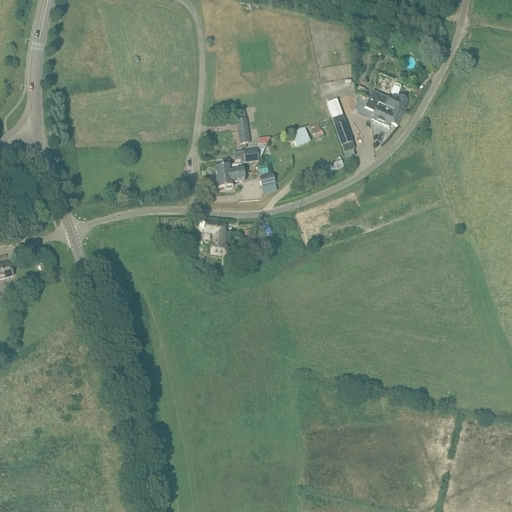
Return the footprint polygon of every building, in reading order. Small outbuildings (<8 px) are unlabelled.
[(372,92),(369,99),(379,103),(403,113),(408,100),(401,97),(399,96),(399,97),(397,97),(401,88),(401,86),(397,84),(395,85),(391,94),(389,99),(373,92),(372,92)] [(364,89),(358,87),(355,93),(361,95),(364,89)] [(324,121),(318,98),(295,105),(301,128),(324,121)] [(397,127),(403,113),(379,103),(368,99),(365,108),(375,113),(372,120),(389,128),(391,124),(397,127)] [(286,103),(261,108),(263,119),(288,115),(286,103)] [(342,116),(332,120),(344,153),(354,149),(342,116)] [(222,127),(214,129),(217,144),(233,141),(233,143),(245,141),(243,128),(247,128),(246,120),(221,125),(222,127)] [(305,128),(290,133),(293,138),(297,147),(308,143),(311,142),(305,128)] [(215,168),(216,178),(244,174),(243,163),(258,161),(267,144),(259,145),(260,151),(233,155),(235,165),(229,166),(229,161),(220,162),(221,167),(215,168)] [(343,162),(328,167),(321,169),(323,176),(345,168),(343,162)] [(245,181),(244,174),(216,178),(218,189),(225,188),(225,189),(227,190),(231,190),(232,188),(232,186),(234,186),(233,183),(245,181)] [(275,185),(273,175),(259,179),(262,189),(275,185)] [(225,257),(226,255),(227,245),(224,245),(226,233),(224,233),(226,225),(206,222),(204,233),(214,235),(213,243),(212,243),(210,255),(225,257)] [(255,251),(254,240),(253,230),(245,231),(247,251),(255,251)] [(9,263),(0,265),(0,279),(13,276),(9,263)]
